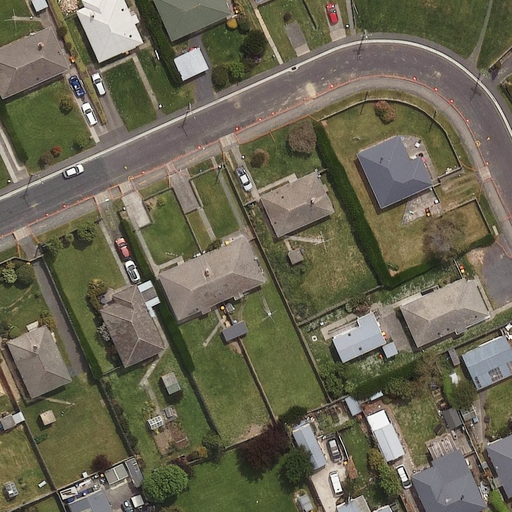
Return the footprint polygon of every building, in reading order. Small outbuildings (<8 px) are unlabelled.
[(46,0),(32,0),(36,9),(48,3),(46,0)] [(143,38),(125,0),(83,0),(85,2),(75,7),(99,58),(121,48),(122,49),(136,43),(135,42),(143,38)] [(231,10),(226,0),(155,0),(171,36),(231,10)] [(0,96),(66,67),(47,24),(0,45),(0,96)] [(199,43),(173,55),(182,77),(208,65),(199,43)] [(437,179),(424,151),(415,156),(403,130),(361,149),(385,203),(437,179)] [(334,207),(316,166),(259,192),(278,232),(334,207)] [(266,277),(244,230),(158,269),(179,316),(266,277)] [(298,246),(287,251),(292,261),(303,256),(298,246)] [(494,310),(477,274),(471,277),(468,272),(402,302),(421,343),(494,310)] [(165,349),(136,283),(111,294),(115,302),(98,309),(125,367),(165,349)] [(248,329),(239,305),(218,313),(228,337),(248,329)] [(385,338),(373,308),(356,315),(359,322),(333,334),(343,356),(385,338)] [(69,378),(44,322),(2,340),(28,396),(69,378)] [(511,370),(511,350),(504,332),(462,351),(477,386),(511,370)] [(449,355),(437,360),(450,390),(463,385),(449,355)] [(24,416),(36,411),(41,425),(55,419),(49,406),(43,408),(38,396),(19,404),(24,416)] [(462,420),(454,402),(442,408),(450,425),(462,420)] [(405,448),(386,406),(367,415),(386,457),(405,448)] [(326,460),(308,420),(291,427),(308,467),(326,460)] [(511,435),(489,446),(511,496),(511,435)] [(144,482),(133,456),(114,464),(117,470),(126,466),(135,486),(144,482)] [(479,511),(491,507),(473,469),(448,480),(441,463),(414,475),(430,511),(479,511)] [(112,494),(103,498),(98,488),(65,503),(68,511),(109,511),(107,506),(115,502),(112,494)]
